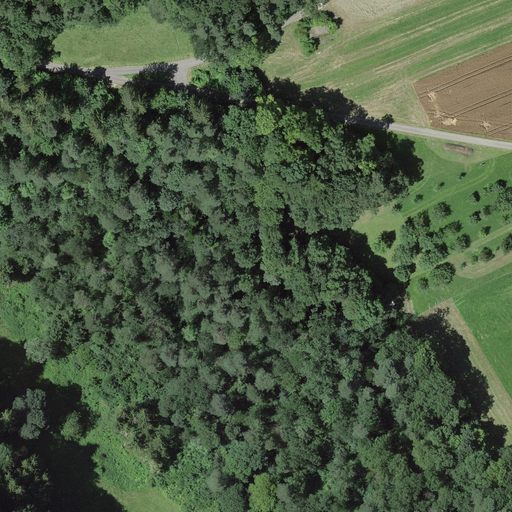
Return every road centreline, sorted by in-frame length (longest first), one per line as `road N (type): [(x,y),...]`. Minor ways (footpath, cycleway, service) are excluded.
road 1 (track): [(0,55),(93,136),(174,179),(262,267),(368,389),(455,511)]
road 2 (track): [(511,146),(92,73)]
road 3 (unclassified): [(314,0),(242,45),(163,67),(92,73),(0,52)]
